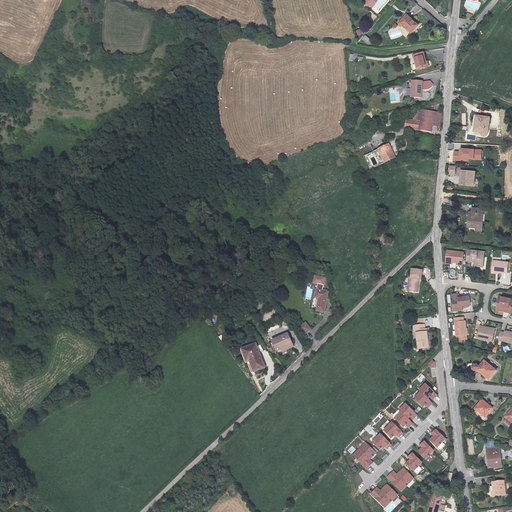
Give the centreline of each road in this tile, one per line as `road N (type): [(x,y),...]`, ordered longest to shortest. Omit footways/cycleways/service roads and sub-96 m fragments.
road 1 (unclassified): [(437,234),(143,511)]
road 2 (unclassified): [(452,43),(437,234)]
road 3 (residential): [(364,487),(443,407),(439,364),(447,360)]
road 4 (unclassified): [(451,387),(468,511)]
